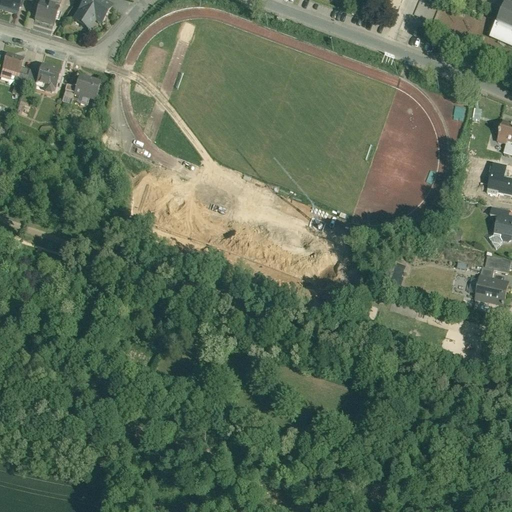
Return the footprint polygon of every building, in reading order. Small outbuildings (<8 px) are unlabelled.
[(1,0),(0,6),(0,9),(18,15),(23,0),(1,0)] [(42,0),(35,21),(55,27),(60,10),(56,8),(57,5),(50,3),(42,0)] [(108,2),(105,0),(86,0),(83,5),(72,21),(89,32),(95,22),(102,26),(115,6),(108,2)] [(511,0),(508,0),(499,22),(498,21),(490,39),(511,48),(511,0)] [(25,58),(8,52),(0,77),(10,80),(12,76),(19,78),(25,58)] [(61,70),(42,64),(40,73),(37,82),(49,86),(49,84),(56,86),(61,70)] [(37,82),(40,73),(34,71),(31,80),(37,82)] [(102,81),(81,74),(78,85),(77,88),(75,94),(78,95),(89,99),(87,102),(96,105),(97,100),(96,99),(102,81)] [(75,85),(73,87),(67,85),(65,91),(67,92),(75,94),(77,88),(78,85),(75,85)] [(22,89),(14,86),(12,92),(20,95),(22,89)] [(89,99),(78,95),(76,102),(87,105),(87,102),(89,99)] [(480,108),(474,106),(472,118),(478,119),(480,108)] [(511,119),(504,117),(497,140),(506,142),(507,139),(511,140),(511,119)] [(511,153),(511,140),(507,139),(506,142),(503,150),(511,153)] [(488,186),(511,190),(511,176),(503,175),(505,163),(493,161),(488,186)] [(222,234),(233,201),(171,179),(164,199),(157,197),(155,202),(190,214),(187,222),(222,234)] [(500,208),(491,206),(489,214),(498,216),(500,208)] [(509,242),(511,239),(511,215),(509,215),(510,210),(500,208),(498,216),(494,233),(501,235),(501,237),(502,237),(504,241),(509,242)] [(317,251),(321,238),(284,227),(271,219),(273,217),(282,219),(283,214),(265,209),(261,215),(259,220),(261,221),(259,224),(264,226),(262,228),(273,235),(263,232),(257,228),(252,236),(251,240),(261,243),(257,258),(310,273),(314,267),(318,250),(318,251),(317,251)] [(503,241),(501,237),(501,235),(494,233),(494,234),(488,238),(495,248),(503,241)] [(483,267),(495,270),(510,273),(510,272),(511,262),(511,260),(486,255),(483,267)] [(481,276),(493,279),(495,270),(483,267),(481,276)] [(493,279),(481,276),(475,301),(506,308),(511,283),(493,279)]
